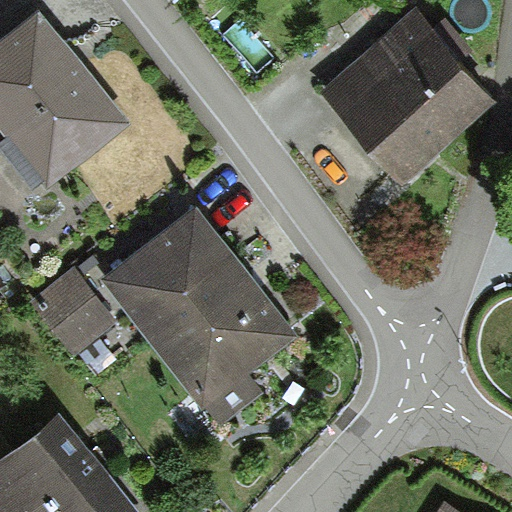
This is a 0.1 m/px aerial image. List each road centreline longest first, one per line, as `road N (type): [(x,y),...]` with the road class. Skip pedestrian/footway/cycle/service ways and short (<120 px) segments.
road 1 (residential): [(416,367),(143,0)]
road 2 (residential): [(416,367),(477,242),(511,63)]
road 3 (residential): [(301,511),(366,449),(416,367)]
road 4 (residential): [(511,451),(416,367)]
